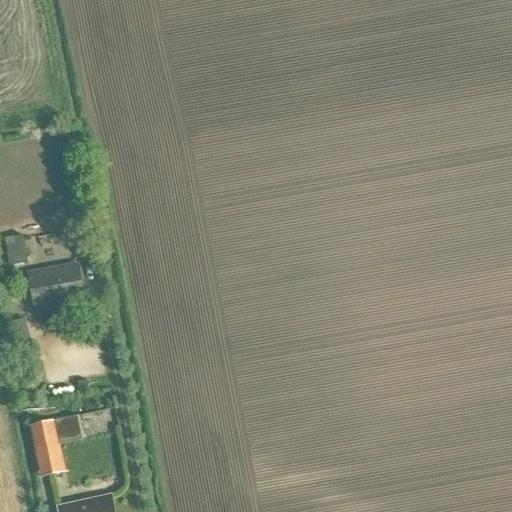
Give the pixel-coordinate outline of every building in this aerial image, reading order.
[(67,206),(72,229),(90,225),(86,203),(67,206)] [(74,233),(78,256),(93,254),(89,231),(74,233)] [(28,267),(24,238),(6,241),(11,270),(28,267)] [(34,314),(84,305),(77,268),(27,277),(34,314)] [(81,416),(33,425),(43,478),(71,473),(66,444),(86,441),(81,416)] [(113,511),(111,500),(59,511),(58,511),(113,511)]
